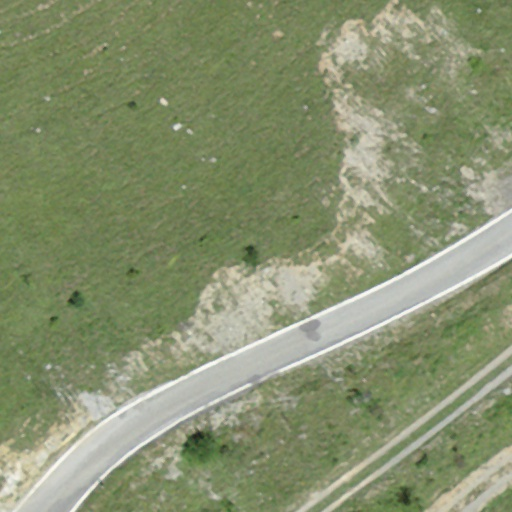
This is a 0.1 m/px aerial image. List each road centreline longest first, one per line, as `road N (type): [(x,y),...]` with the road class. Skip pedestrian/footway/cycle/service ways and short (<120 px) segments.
road 1 (tertiary): [(511,231),(405,293),(148,416),(94,454),(42,511)]
road 2 (track): [(511,345),(300,511)]
